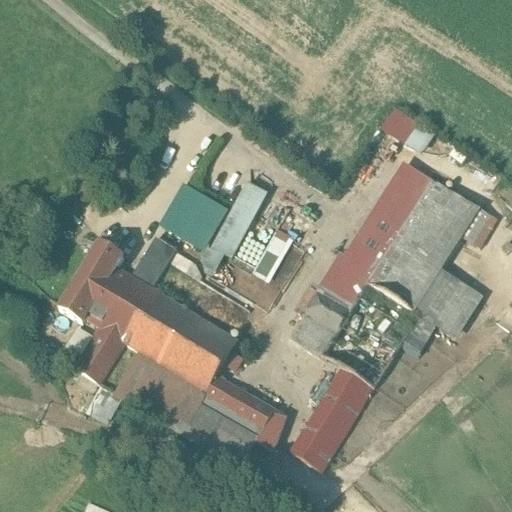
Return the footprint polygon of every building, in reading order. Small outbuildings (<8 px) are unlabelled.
[(397,110),(384,131),(423,157),(437,136),(397,110)] [(340,368),(291,454),(336,479),(427,319),(465,341),(489,297),(452,276),(489,210),(411,166),(349,261),(344,258),(296,342),(340,368)] [(275,195),(252,182),(203,269),(225,282),(275,310),(323,224),(291,206),(251,276),(234,267),(275,195)] [(206,255),(230,211),(186,186),(162,230),(206,255)] [(123,401),(242,472),(275,415),(218,381),(237,349),(151,294),(176,253),(156,241),(132,282),(117,275),(125,263),(101,248),(60,316),(84,330),(87,324),(100,333),(76,373),(102,388),(84,418),(106,430),(123,401)]
